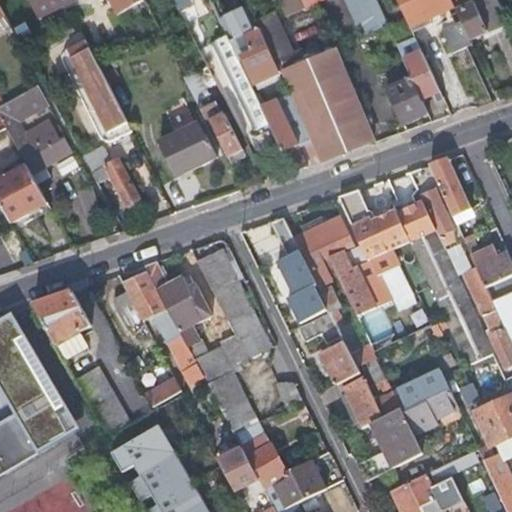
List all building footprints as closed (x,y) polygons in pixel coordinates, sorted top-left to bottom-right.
[(27,0),(37,19),(77,0),(27,0)] [(108,0),(113,9),(131,0),(108,0)] [(143,0),(131,0),(113,9),(116,16),(144,2),(143,0)] [(144,2),(149,11),(165,2),(163,0),(143,0),(144,2)] [(398,0),(411,27),(429,18),(435,15),(428,0),(398,0)] [(428,0),(435,15),(454,6),(451,0),(428,0)] [(460,20),(469,38),(486,30),(486,29),(505,21),(495,0),(476,0),(474,1),(473,0),(451,0),(454,6),(460,20)] [(280,73),(305,61),(299,48),(291,51),(288,45),(273,11),(256,19),(260,29),(271,53),(279,71),(280,73)] [(411,27),(413,31),(431,22),(429,18),(411,27)] [(451,51),(470,42),(469,38),(460,20),(441,29),(451,51)] [(260,29),(231,42),(239,59),(244,57),(256,81),(279,71),(271,53),(260,29)] [(256,129),(270,123),(261,106),(239,59),(231,42),(228,36),(215,43),(256,129)] [(113,144),(133,134),(97,63),(87,44),(82,46),(67,54),(66,55),(65,57),(64,58),(64,60),(64,62),(64,64),(102,139),(103,141),(104,142),(106,143),(107,144),(109,144),(111,145),(112,144),(113,144)] [(324,54),(365,145),(376,141),(334,50),(324,54)] [(310,138),(320,160),(365,145),(324,54),(305,61),(280,73),(289,92),(310,138)] [(424,56),(405,65),(406,67),(411,78),(420,96),(439,88),(424,56)] [(411,78),(406,67),(386,77),(388,83),(389,82),(391,87),(411,78)] [(389,82),(388,83),(384,85),(402,124),(427,112),(420,96),(411,78),(391,87),(389,82)] [(38,86),(0,107),(0,115),(7,128),(15,123),(22,120),(48,105),(38,86)] [(287,119),(298,144),(310,138),(289,92),(277,97),(287,119)] [(270,123),(292,170),(306,166),(296,145),(298,144),(287,119),(272,101),(261,106),(270,123)] [(214,104),(204,109),(208,118),(218,113),(214,104)] [(242,151),(225,115),(210,123),(227,158),(228,158),(231,163),(237,160),(235,155),(242,151)] [(28,131),(22,120),(15,123),(26,142),(55,125),(51,119),(28,131)] [(15,123),(7,128),(18,148),(27,165),(32,174),(40,169),(26,142),(15,123)] [(70,152),(55,125),(26,142),(40,169),(70,152)] [(175,136),(191,170),(216,158),(205,136),(203,137),(197,125),(175,136)] [(0,131),(0,148),(3,147),(7,154),(18,148),(7,128),(0,131)] [(176,178),(191,170),(175,136),(174,135),(159,143),(176,178)] [(83,158),(91,172),(111,161),(105,151),(101,149),(83,158)] [(472,207),(449,158),(429,165),(453,216),(472,207)] [(92,174),(97,182),(108,176),(117,191),(129,184),(116,160),(92,174)] [(0,180),(0,204),(13,228),(51,208),(32,174),(27,165),(0,180)] [(424,202),(443,244),(455,239),(454,228),(436,189),(421,196),(424,202)] [(446,318),(468,364),(493,352),(443,244),(424,202),(423,201),(422,199),(416,202),(416,205),(398,213),(396,211),(373,221),(360,190),(339,197),(368,260),(371,259),(392,249),(411,241),(416,252),(446,318)] [(313,283),(316,282),(295,239),(284,216),(272,221),(287,254),(276,259),(292,293),(286,296),(299,323),(326,310),(313,283)] [(306,234),(326,225),(323,217),(302,226),(306,234)] [(330,311),(357,368),(377,358),(374,352),(370,343),(362,346),(351,321),(344,324),(334,304),(339,301),(330,280),(326,282),(322,274),(329,270),(324,260),(330,257),(342,251),(354,245),(340,218),(326,225),(306,234),(295,239),(316,282),(330,311)] [(465,242),(474,237),(472,233),(463,237),(465,242)] [(480,250),(474,237),(465,242),(471,254),(480,250)] [(416,252),(411,241),(392,249),(397,260),(416,252)] [(486,287),(505,278),(511,274),(511,264),(506,252),(495,257),(490,245),(480,250),(471,254),(475,264),(486,287)] [(397,260),(392,249),(371,259),(378,275),(399,265),(397,260)] [(351,269),(342,251),(330,257),(357,316),(375,308),(356,267),(351,269)] [(228,254),(201,267),(230,323),(256,311),(255,309),(228,254)] [(157,261),(144,266),(147,271),(187,345),(198,339),(191,325),(210,315),(195,286),(189,289),(183,277),(168,284),(157,261)] [(494,306),(493,302),(486,287),(475,264),(461,271),(481,313),(494,306)] [(187,345),(147,271),(122,281),(127,291),(113,298),(127,324),(141,317),(144,322),(153,317),(178,362),(183,371),(183,372),(189,384),(204,377),(194,358),(187,345)] [(72,291),(34,305),(66,361),(88,349),(79,332),(91,325),(72,291)] [(496,309),(511,344),(511,293),(493,302),(494,306),(496,309)] [(266,332),(270,330),(259,307),(255,309),(256,311),(266,332)] [(493,329),(488,331),(506,369),(511,366),(511,344),(496,309),(486,313),(493,329)] [(249,360),(273,348),(266,332),(256,311),(230,323),(234,331),(249,360)] [(331,371),(337,384),(341,383),(360,374),(357,368),(330,311),(300,325),(306,337),(325,329),(334,348),(322,353),(326,360),(321,363),(326,373),(331,371)] [(222,379),(233,373),(243,369),(240,364),(249,360),(234,331),(219,338),(221,343),(208,350),(222,379)] [(0,464),(4,472),(58,442),(53,433),(69,424),(34,361),(14,373),(31,403),(0,420),(0,352),(6,350),(0,339),(0,464)] [(208,350),(194,358),(204,377),(208,385),(222,379),(208,350)] [(108,435),(129,424),(98,367),(76,379),(108,435)] [(422,378),(440,417),(460,408),(445,375),(442,368),(422,378)] [(258,421),(259,421),(233,373),(222,379),(208,385),(209,387),(234,433),(258,421)] [(146,393),(153,406),(159,402),(181,390),(180,389),(174,377),(152,390),(146,393)] [(204,377),(189,384),(194,394),(209,387),(208,385),(204,377)] [(436,419),(440,417),(422,378),(397,390),(417,433),(430,427),(428,423),(431,421),(436,419)] [(286,405),(302,399),(294,380),(279,386),(286,405)] [(337,430),(341,439),(372,423),(383,418),(401,409),(393,392),(375,401),(364,380),(344,389),(347,396),(359,419),(337,430)] [(337,384),(319,394),(325,406),(347,396),(344,389),(341,383),(337,384)] [(492,394),(496,402),(511,395),(511,390),(510,386),(492,394)] [(511,395),(496,402),(475,411),(492,447),(511,437),(511,395)] [(423,453),(401,409),(383,418),(372,423),(378,436),(383,433),(390,450),(385,452),(360,464),(367,480),(423,453)] [(428,423),(430,427),(433,426),(438,423),(436,419),(431,421),(428,423)] [(266,434),(259,421),(258,421),(234,433),(242,447),(266,434)] [(213,511),(163,426),(116,454),(126,472),(139,465),(144,475),(132,482),(143,501),(155,493),(160,502),(148,510),(149,511),(213,511)] [(383,433),(378,436),(385,452),(390,450),(383,433)] [(275,486),(290,478),(287,472),(266,434),(242,447),(243,450),(259,479),(266,491),(275,486)] [(218,459),(241,501),(247,499),(243,491),(241,492),(239,488),(259,479),(243,450),(218,459)] [(485,462),(506,509),(507,511),(511,511),(511,480),(500,455),(485,462)] [(315,494),(326,488),(311,460),(302,465),(287,472),(290,478),(293,485),(283,491),(291,506),(315,494)] [(425,474),(391,491),(401,511),(469,511),(453,477),(432,487),(426,474),(425,474)] [(278,511),(287,508),(275,486),(266,491),(274,506),(277,511),(278,511)] [(323,511),(324,511),(315,494),(291,506),(293,511),(323,511)]
